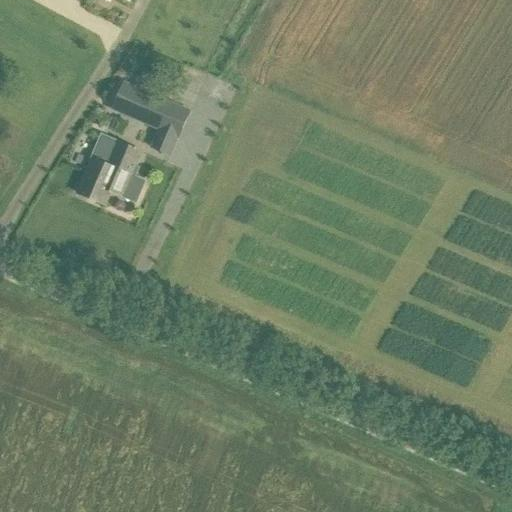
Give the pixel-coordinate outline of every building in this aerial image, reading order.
[(85,0),(84,3),(117,21),(128,0),(85,0)] [(170,12),(175,0),(162,0),(158,10),(207,34),(223,0),(202,0),(192,22),(170,12)] [(191,21),(200,0),(177,0),(172,12),(191,21)] [(191,110),(124,81),(111,110),(179,139),(191,110)] [(130,181),(143,152),(118,141),(109,164),(91,157),(75,194),(106,207),(111,193),(124,198),(125,194),(132,193),(130,181)]
